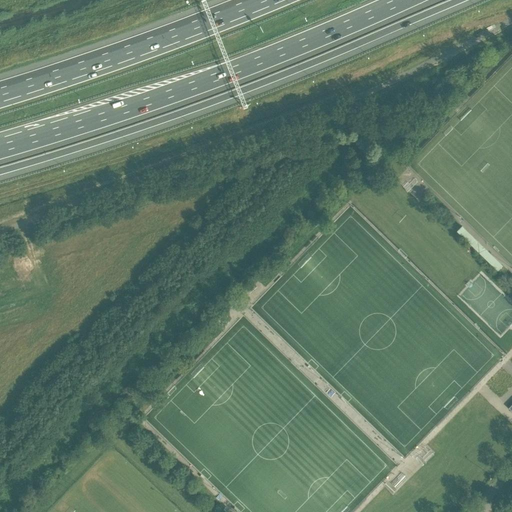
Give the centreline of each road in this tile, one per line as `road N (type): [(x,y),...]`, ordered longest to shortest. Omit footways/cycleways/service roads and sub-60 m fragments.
road 1 (unclassified): [(0,230),(386,84),(511,20)]
road 2 (motorway): [(0,171),(149,125),(456,0)]
road 3 (motorway): [(0,145),(165,96),(402,0)]
road 4 (motorway): [(263,0),(0,94)]
